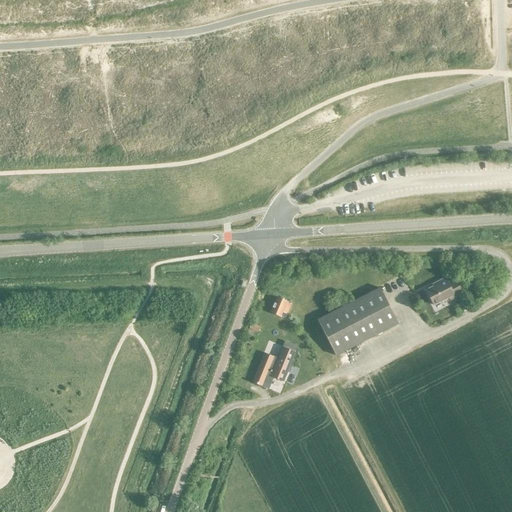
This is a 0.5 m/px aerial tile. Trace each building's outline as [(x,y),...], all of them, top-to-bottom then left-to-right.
[(454,297),(462,293),(454,279),(447,283),(445,278),(437,282),(438,284),(425,290),(433,305),(453,295),(454,297)] [(335,356),(397,324),(379,288),(317,320),(335,356)] [(286,314),(291,303),(276,297),(269,313),(280,318),(282,313),(286,314)] [(256,334),(259,328),(250,324),(246,334),(251,336),(253,333),(256,334)] [(263,352),(251,382),(261,385),(265,375),(282,382),(295,352),(282,347),(277,358),(263,352)]
